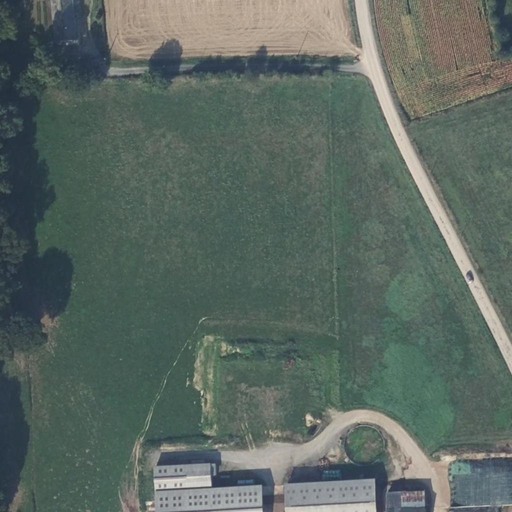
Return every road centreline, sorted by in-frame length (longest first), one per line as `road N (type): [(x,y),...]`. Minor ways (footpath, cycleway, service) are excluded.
road 1 (unclassified): [(374,68),(385,115),(511,379)]
road 2 (unclassified): [(374,68),(203,59),(78,65)]
road 3 (track): [(78,65),(24,64),(0,202)]
